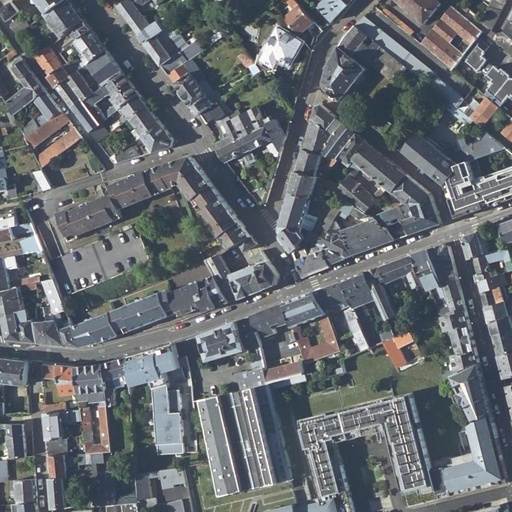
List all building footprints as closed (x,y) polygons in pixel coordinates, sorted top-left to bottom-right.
[(41,3),(48,13),(65,0),(36,0),(35,2),(36,4),(39,4),(41,3)] [(46,14),(61,35),(63,37),(67,34),(85,21),(69,0),(65,0),(48,13),(46,14)] [(127,0),(118,6),(121,9),(139,35),(151,26),(142,13),(144,12),(140,7),(149,0),(154,0),(157,4),(163,0),(127,0)] [(276,0),(273,4),(285,17),(294,9),(289,3),(292,0),(276,0)] [(323,0),(317,7),(331,21),(348,4),(343,0),(323,0)] [(396,0),(425,23),(441,3),(437,0),(396,0)] [(484,32),(511,54),(511,37),(504,31),(496,34),(495,33),(494,32),(493,31),(492,31),(506,0),(492,0),(483,20),(479,28),(484,32)] [(374,5),(414,37),(416,34),(384,8),(385,7),(378,1),(374,5)] [(0,10),(0,11),(8,22),(19,13),(11,3),(0,10)] [(459,11),(465,16),(470,9),(463,4),(459,11)] [(452,6),(422,44),(453,69),(463,57),(465,54),(450,42),(458,32),(473,45),(479,38),(484,32),(479,28),(470,21),(465,16),(459,11),(452,6)] [(476,14),(470,21),(479,28),(483,20),(476,14)] [(446,98),(458,107),(464,99),(436,76),(438,74),(365,16),(355,25),(381,46),(409,68),(413,72),(446,98)] [(10,26),(18,35),(29,26),(22,17),(10,26)] [(35,22),(40,28),(45,24),(41,18),(35,22)] [(189,45),(186,41),(178,48),(175,43),(169,47),(168,46),(165,47),(163,43),(173,36),(161,19),(151,26),(139,35),(162,65),(189,45)] [(85,21),(67,34),(69,36),(72,34),(75,38),(72,40),(74,44),(75,43),(78,42),(93,30),(85,21)] [(339,46),(365,67),(369,62),(381,46),(355,25),(344,37),(339,46)] [(300,35),(311,50),(315,37),(316,36),(308,27),(300,35)] [(260,60),(278,70),(283,61),(290,65),(303,42),(278,28),(260,60)] [(93,30),(78,42),(86,52),(100,41),(93,30)] [(223,35),(221,36),(224,41),(233,35),(229,30),(223,35)] [(210,37),(214,42),(221,36),(223,35),(219,31),(210,37)] [(50,47),(63,37),(61,35),(59,37),(58,36),(56,38),(55,37),(37,49),(36,46),(30,51),(34,58),(50,47)] [(465,54),(463,57),(479,70),(488,59),(484,56),(485,54),(484,53),(490,46),(479,38),(473,45),(465,54)] [(204,48),(197,39),(189,45),(162,65),(168,74),(192,58),(204,48)] [(100,41),(86,52),(92,61),(108,50),(100,41)] [(75,43),(83,54),(86,52),(78,42),(75,43)] [(6,46),(11,52),(15,49),(11,43),(6,46)] [(54,53),(50,47),(34,58),(42,67),(60,54),(69,47),(67,44),(54,53)] [(367,68),(365,67),(339,46),(328,66),(323,83),(326,88),(341,101),(367,68)] [(381,46),(369,62),(388,78),(401,77),(404,73),(405,74),(409,68),(381,46)] [(1,59),(0,60),(0,65),(6,62),(6,59),(8,58),(10,57),(11,58),(13,56),(17,51),(15,49),(11,52),(1,59)] [(79,71),(81,75),(91,68),(102,83),(96,88),(92,82),(89,85),(95,94),(103,89),(107,86),(106,85),(107,84),(123,72),(108,50),(92,61),(87,65),(79,71)] [(238,57),(247,68),(255,62),(245,50),(238,57)] [(81,55),(85,61),(87,65),(92,61),(86,52),(83,54),(81,55)] [(42,67),(49,77),(68,64),(60,54),(42,67)] [(0,89),(3,96),(5,99),(12,111),(13,114),(26,105),(36,98),(46,91),(21,56),(16,59),(19,64),(14,68),(27,87),(9,100),(3,88),(4,87),(0,80),(0,89)] [(79,71),(87,65),(85,61),(74,68),(72,65),(81,59),(79,56),(68,64),(49,77),(56,87),(79,71)] [(168,74),(192,107),(209,95),(216,90),(209,81),(202,86),(198,81),(205,77),(192,58),(168,74)] [(493,101),(511,79),(511,75),(503,69),(501,71),(495,66),(487,77),(495,83),(485,95),(486,96),(493,101)] [(413,72),(409,68),(405,74),(409,77),(413,72)] [(56,87),(90,132),(101,124),(85,102),(95,94),(89,85),(87,83),(83,78),(81,75),(79,71),(56,87)] [(123,72),(107,84),(116,96),(114,97),(112,99),(116,105),(105,113),(109,118),(122,108),(140,94),(123,72)] [(493,101),(499,107),(501,108),(510,96),(511,97),(511,78),(511,79),(493,101)] [(107,86),(103,89),(107,96),(109,94),(109,95),(111,94),(114,97),(116,96),(107,84),(106,85),(107,86)] [(96,103),(107,96),(103,89),(95,94),(85,102),(101,124),(108,119),(96,103)] [(246,104),(250,111),(259,107),(276,98),(282,95),(277,89),(246,104)] [(192,107),(198,114),(214,103),(218,100),(222,98),(216,90),(209,95),(192,107)] [(46,91),(36,98),(47,113),(43,116),(42,115),(22,130),(22,131),(26,138),(62,112),(46,91)] [(105,130),(101,124),(90,132),(96,140),(113,130),(120,126),(130,119),(148,106),(140,94),(122,108),(126,114),(105,130)] [(282,95),(276,98),(280,103),(285,100),(282,95)] [(470,117),(483,128),(499,107),(493,101),(486,96),(470,117)] [(218,100),(214,103),(222,115),(226,113),(218,100)] [(206,125),(222,115),(214,103),(198,114),(206,125)] [(328,157),(338,160),(338,159),(341,156),(358,133),(322,104),(316,106),(303,149),(323,155),(328,157)] [(31,113),(26,105),(13,114),(18,121),(22,118),(23,119),(31,113)] [(148,106),(130,119),(137,129),(155,115),(148,106)] [(265,120),(259,107),(250,111),(249,112),(259,129),(268,125),(282,150),(286,136),(277,119),(273,121),(270,116),(267,117),(268,119),(265,120)] [(0,124),(0,128),(7,127),(19,124),(18,121),(13,114),(12,111),(8,114),(12,122),(0,124)] [(259,129),(249,112),(249,111),(234,119),(244,137),(247,136),(259,129)] [(30,146),(41,168),(82,138),(75,129),(40,155),(35,146),(68,120),(62,112),(26,138),(30,146)] [(369,123),(383,134),(391,126),(376,114),(369,123)] [(137,129),(143,137),(162,125),(155,115),(137,129)] [(216,145),(219,150),(244,137),(234,119),(226,124),(232,137),(216,145)] [(511,119),(501,133),(511,141),(511,119)] [(143,137),(142,137),(152,149),(154,152),(171,146),(173,139),(162,125),(143,137)] [(247,136),(258,157),(260,155),(256,147),(267,141),(274,155),(281,155),(282,150),(268,125),(259,129),(247,136)] [(120,126),(113,130),(117,135),(123,131),(120,126)] [(425,140),(429,135),(421,129),(404,151),(446,185),(459,170),(457,165),(460,164),(450,157),(448,159),(425,140)] [(19,132),(23,147),(30,146),(26,138),(22,131),(19,132)] [(466,137),(458,140),(466,162),(469,161),(505,148),(507,147),(488,132),(481,140),(469,144),(466,137)] [(358,133),(341,156),(345,159),(350,163),(351,164),(354,160),(355,159),(369,142),(358,133)] [(136,141),(140,139),(137,135),(126,142),(128,146),(136,141)] [(252,154),(257,163),(261,161),(258,157),(247,136),(244,137),(219,150),(228,162),(250,150),(253,154),(252,154)] [(144,152),(152,149),(142,137),(140,139),(136,141),(144,152)] [(363,166),(380,180),(390,188),(394,191),(408,174),(369,142),(355,159),(358,162),(358,163),(353,170),(340,186),(335,193),(344,198),(347,200),(355,206),(366,212),(378,200),(353,178),(363,166)] [(112,162),(114,163),(116,163),(140,156),(136,150),(138,149),(136,145),(133,147),(132,147),(117,157),(117,159),(112,162)] [(297,171),(316,177),(323,155),(303,149),(297,171)] [(223,241),(229,250),(232,248),(241,243),(252,237),(192,156),(187,157),(170,163),(166,164),(139,176),(138,175),(131,178),(132,179),(109,188),(113,197),(91,205),(90,204),(84,207),(84,208),(70,214),(71,216),(61,220),(70,242),(122,220),(119,212),(145,201),(172,191),(171,189),(175,187),(181,185),(223,241)] [(338,160),(328,157),(328,159),(330,160),(318,177),(323,179),(328,171),(338,160)] [(353,170),(358,163),(354,160),(351,164),(350,163),(348,166),(353,170)] [(476,179),(469,161),(466,162),(460,164),(457,165),(459,170),(446,185),(458,217),(472,212),(473,212),(478,210),(511,198),(511,166),(483,177),(476,179)] [(37,176),(43,190),(51,187),(43,171),(32,174),(33,177),(37,176)] [(317,182),(320,183),(323,179),(318,177),(316,177),(297,171),(291,191),(313,197),(317,182)] [(335,193),(340,186),(328,179),(332,174),(328,171),(323,179),(320,183),(335,193)] [(413,216),(406,219),(412,234),(444,223),(432,194),(408,174),(394,191),(407,202),(412,200),(416,208),(413,209),(412,212),(413,216)] [(0,179),(0,191),(8,190),(10,199),(18,197),(15,184),(7,186),(5,179),(0,179)] [(380,198),(390,188),(380,180),(378,182),(383,186),(376,194),(380,198)] [(250,193),(259,204),(267,203),(267,200),(258,187),(250,193)] [(308,213),(310,205),(313,197),(291,191),(280,227),(282,235),(293,227),(303,232),(306,236),(309,238),(316,241),(320,244),(328,231),(336,219),(339,214),(344,206),(338,204),(336,203),(317,234),(312,231),(312,230),(304,227),(308,213)] [(327,201),(313,197),(310,205),(322,209),(327,201)] [(344,206),(339,214),(346,219),(349,214),(349,215),(351,212),(361,218),(368,214),(366,212),(355,206),(347,200),(345,203),(344,206)] [(377,216),(398,239),(412,234),(406,219),(400,206),(374,215),(377,216)] [(0,229),(12,227),(19,225),(15,208),(9,210),(0,212),(0,229)] [(59,216),(61,220),(71,216),(70,214),(69,212),(59,216)] [(318,217),(308,213),(304,227),(312,230),(318,217)] [(373,220),(344,231),(348,236),(350,239),(349,240),(355,254),(398,239),(377,216),(374,215),(372,215),(373,220)] [(507,242),(511,240),(511,218),(500,223),(504,235),(507,242)] [(336,219),(328,231),(334,235),(335,233),(337,233),(340,226),(336,219)] [(19,225),(12,227),(14,234),(35,230),(32,222),(26,224),(19,225)] [(495,239),(504,235),(500,223),(491,226),(495,239)] [(55,279),(63,297),(83,289),(151,263),(136,225),(73,250),(68,252),(62,255),(55,257),(47,260),(55,279)] [(0,241),(15,239),(14,234),(12,227),(0,229),(0,241)] [(320,244),(316,241),(311,251),(312,252),(314,251),(315,253),(308,256),(307,253),(309,253),(306,248),(297,250),(302,246),(300,243),(304,239),(306,241),(309,238),(306,236),(303,232),(293,227),(282,235),(295,252),(303,274),(347,257),(320,244)] [(485,229),(480,230),(486,252),(494,251),(493,247),(490,248),(485,229)] [(469,258),(475,256),(486,252),(480,230),(467,235),(464,240),(469,258)] [(350,239),(348,236),(344,239),(341,238),(342,236),(340,234),(337,233),(335,233),(334,235),(328,231),(320,244),(347,257),(355,254),(349,240),(350,239)] [(37,235),(28,238),(33,252),(43,250),(37,235)] [(252,237),(241,243),(246,251),(257,244),(252,237)] [(26,253),(33,252),(28,238),(21,241),(26,253)] [(437,265),(444,284),(459,278),(451,247),(444,243),(430,249),(437,265)] [(221,254),(229,269),(239,264),(236,259),(238,258),(232,248),(229,250),(221,254)] [(477,283),(480,282),(492,277),(490,271),(488,262),(505,258),(508,272),(511,270),(511,256),(510,248),(509,248),(503,249),(500,249),(494,251),(486,252),(475,256),(478,272),(473,274),(475,283),(476,282),(477,283)] [(430,290),(444,284),(437,265),(430,249),(415,254),(427,283),(430,290)] [(256,265),(232,274),(235,280),(239,290),(242,298),(277,284),(280,274),(262,251),(253,257),(256,265)] [(216,274),(231,302),(242,298),(239,290),(235,280),(232,274),(229,269),(221,254),(209,262),(216,274)] [(389,281),(394,292),(403,289),(399,278),(410,274),(417,288),(427,283),(415,254),(382,266),(389,281)] [(19,266),(18,261),(17,256),(7,257),(0,258),(0,290),(12,288),(11,282),(8,269),(19,266)] [(379,298),(388,320),(398,316),(389,294),(388,294),(385,287),(387,286),(386,282),(389,281),(382,266),(367,271),(379,298)] [(372,347),(383,342),(379,334),(376,335),(372,321),(365,303),(379,298),(367,271),(343,280),(353,305),(372,347)] [(482,291),(482,292),(497,287),(502,285),(509,283),(511,282),(511,275),(506,278),(504,273),(497,275),(492,277),(480,282),(482,291)] [(216,274),(200,281),(199,279),(191,282),(192,284),(171,292),(169,289),(147,297),(146,296),(139,299),(139,300),(123,306),(94,318),(94,316),(87,319),(88,320),(74,326),(82,347),(112,339),(129,332),(178,313),(180,317),(205,307),(222,300),(224,304),(231,302),(216,274)] [(22,280),(11,282),(12,288),(19,287),(36,283),(42,281),(41,276),(33,278),(33,277),(23,279),(22,280)] [(449,298),(454,311),(466,306),(459,278),(444,284),(449,298)] [(43,281),(56,313),(57,313),(67,309),(63,297),(55,279),(43,281)] [(315,291),(327,311),(338,306),(337,303),(341,302),(344,309),(353,305),(343,280),(315,291)] [(36,283),(19,287),(20,292),(37,288),(36,283)] [(482,292),(486,307),(507,300),(502,285),(497,287),(482,292)] [(0,301),(21,297),(20,292),(19,287),(12,288),(0,290),(0,301)] [(327,311),(315,291),(286,302),(291,319),(295,332),(298,340),(306,364),(342,352),(338,343),(338,341),(332,325),(327,311)] [(0,305),(1,308),(23,303),(21,297),(0,301),(0,305)] [(454,311),(449,298),(436,304),(442,317),(454,311)] [(509,315),(511,314),(511,298),(507,300),(486,307),(490,322),(509,315)] [(224,304),(222,300),(205,307),(206,311),(224,304)] [(273,307),(252,315),(257,325),(258,330),(264,328),(265,331),(266,336),(276,333),(275,328),(292,322),(291,319),(286,302),(273,307)] [(26,310),(26,309),(25,303),(23,304),(23,303),(1,308),(7,338),(23,340),(17,312),(26,310)] [(355,334),(363,351),(370,348),(372,347),(353,305),(344,309),(349,319),(355,334)] [(454,345),(454,348),(457,347),(458,354),(453,356),(456,369),(443,375),(445,380),(453,375),(480,362),(466,306),(454,311),(442,317),(446,331),(452,330),(456,344),(454,345)] [(45,315),(54,314),(51,307),(43,307),(44,312),(45,315)] [(29,319),(28,309),(26,309),(26,310),(17,312),(23,340),(38,342),(34,321),(33,319),(29,319)] [(403,313),(398,316),(388,320),(396,337),(411,330),(403,313)] [(258,330),(257,325),(252,315),(201,335),(209,360),(248,349),(253,370),(266,367),(261,345),(258,330)] [(490,322),(493,334),(511,327),(511,323),(509,315),(490,322)] [(56,320),(60,329),(65,328),(61,319),(56,320)] [(50,343),(66,345),(60,329),(56,320),(45,321),(50,343)] [(38,342),(50,343),(45,321),(37,321),(34,321),(38,342)] [(338,323),(332,325),(338,341),(344,339),(338,323)] [(73,324),(65,328),(60,329),(66,345),(81,347),(82,347),(74,326),(73,324)] [(499,342),(500,346),(496,347),(498,355),(511,351),(511,327),(493,334),(495,343),(499,342)] [(392,357),(397,367),(407,362),(399,346),(415,339),(411,330),(396,337),(384,342),(392,357)] [(131,385),(132,399),(136,398),(136,395),(147,392),(145,381),(182,371),(179,357),(174,343),(129,356),(131,385)] [(511,351),(498,355),(503,378),(511,376),(511,351)] [(105,363),(106,380),(122,376),(124,384),(124,386),(128,386),(131,385),(129,356),(105,363)] [(3,358),(4,381),(26,384),(27,383),(29,361),(3,358)] [(270,381),(306,372),(303,361),(267,370),(270,381)] [(466,403),(475,422),(492,413),(480,362),(453,375),(461,393),(459,394),(464,404),(466,403)] [(43,378),(56,378),(56,364),(44,363),(43,378)] [(105,363),(89,365),(77,366),(80,394),(82,408),(83,417),(87,454),(113,452),(107,392),(106,380),(105,363)] [(62,396),(80,394),(77,366),(59,364),(60,379),(62,396)] [(246,371),(250,388),(270,384),(270,381),(267,370),(266,367),(253,370),(247,371),(246,371)] [(113,388),(116,387),(124,386),(124,384),(122,376),(106,380),(107,388),(113,388)] [(511,376),(503,378),(511,412),(511,376)] [(156,387),(160,453),(186,452),(182,389),(172,389),(171,383),(156,387)] [(216,462),(222,495),(292,479),(270,384),(250,388),(241,390),(203,399),(216,462)] [(117,404),(116,387),(113,388),(107,388),(107,392),(109,405),(117,404)] [(509,477),(492,413),(475,422),(470,425),(476,451),(452,457),(454,463),(432,468),(413,392),(301,419),(320,497),(261,511),(355,511),(338,442),(388,429),(403,491),(420,486),(422,494),(438,490),(440,499),(503,483),(502,479),(509,477)] [(62,411),(67,410),(66,402),(61,403),(61,404),(45,406),(46,413),(62,411)] [(82,408),(69,410),(69,420),(75,419),(77,418),(83,417),(82,408)] [(65,445),(63,420),(62,411),(46,413),(49,456),(52,456),(66,455),(70,455),(69,445),(65,445)] [(9,424),(12,457),(27,457),(24,425),(9,424)] [(52,456),(53,479),(64,478),(67,478),(66,455),(52,456)] [(153,498),(150,482),(162,479),(160,471),(148,472),(137,474),(139,500),(153,498)] [(91,479),(94,506),(109,505),(110,505),(118,504),(115,478),(98,480),(97,477),(91,477),(91,479)] [(51,479),(53,508),(67,507),(64,478),(53,479),(51,479)] [(17,497),(17,504),(37,503),(36,479),(16,480),(17,490),(14,490),(14,497),(17,497)] [(153,498),(139,500),(140,511),(156,509),(158,507),(157,498),(153,498)] [(167,504),(169,511),(184,511),(182,500),(167,504)] [(139,502),(121,503),(118,504),(110,505),(109,505),(109,511),(139,511),(140,511),(139,502)] [(38,511),(37,503),(17,504),(12,504),(12,511),(38,511)] [(509,511),(507,503),(470,511),(509,511)]
